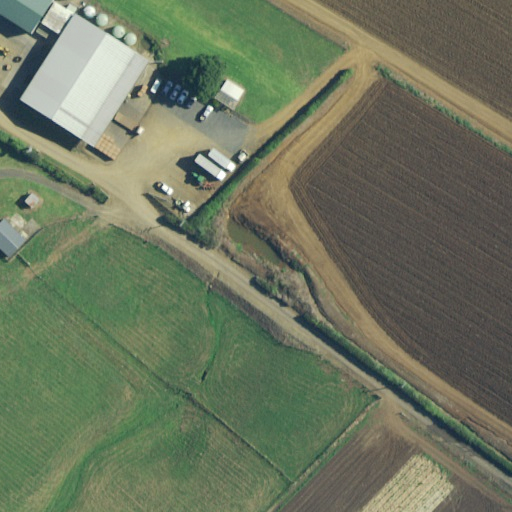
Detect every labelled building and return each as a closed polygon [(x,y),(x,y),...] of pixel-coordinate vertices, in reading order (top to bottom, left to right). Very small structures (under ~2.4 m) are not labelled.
[(37,24),(50,2),(50,1),(50,0),(0,0),(0,14),(31,34),(37,24)] [(72,14),(59,37),(19,99),(92,146),(147,61),(73,13),(72,14)] [(244,90),(226,79),(214,99),(232,110),(244,90)] [(25,241),(4,218),(0,221),(0,259),(1,261),(25,241)] [(50,270),(23,244),(5,263),(22,280),(50,270)]
